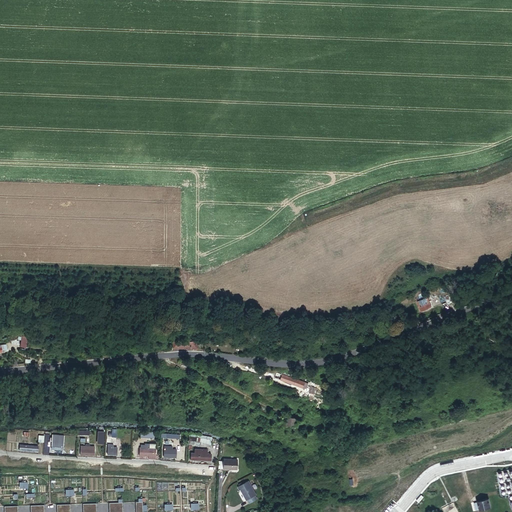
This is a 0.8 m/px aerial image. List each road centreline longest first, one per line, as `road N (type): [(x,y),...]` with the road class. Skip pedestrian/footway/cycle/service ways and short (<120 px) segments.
road 1 (tertiary): [(0,373),(209,357),(310,365),(391,342),(511,291)]
road 2 (residential): [(214,468),(0,452)]
